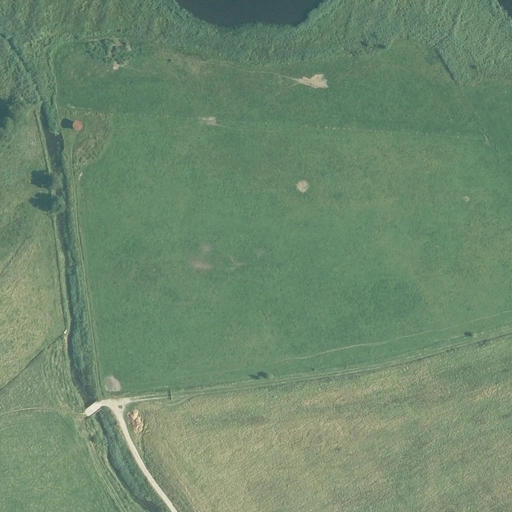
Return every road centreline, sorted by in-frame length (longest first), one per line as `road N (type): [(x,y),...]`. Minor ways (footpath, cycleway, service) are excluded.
road 1 (track): [(114,403),(378,365),(511,329)]
road 2 (unclassified): [(174,511),(146,474),(114,403),(85,414)]
